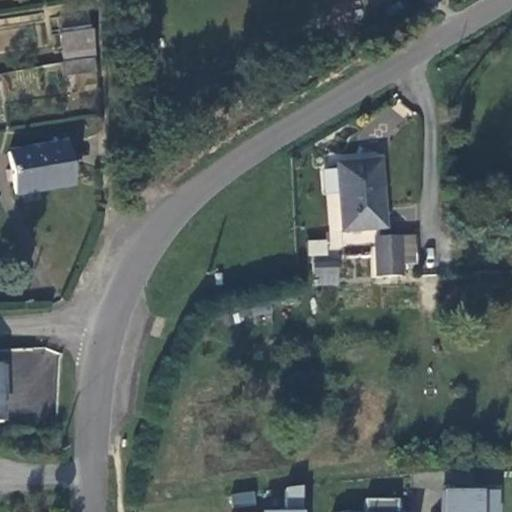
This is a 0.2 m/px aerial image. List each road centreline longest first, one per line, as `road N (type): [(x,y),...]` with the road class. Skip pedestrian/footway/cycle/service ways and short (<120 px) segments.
road 1 (residential): [(503,0),(216,173),(159,224),(120,284),(105,332)]
road 2 (track): [(113,220),(99,0)]
road 3 (residential): [(105,332),(89,428),(92,511)]
